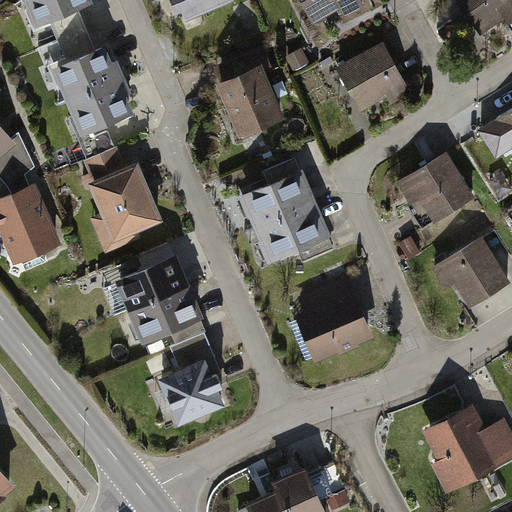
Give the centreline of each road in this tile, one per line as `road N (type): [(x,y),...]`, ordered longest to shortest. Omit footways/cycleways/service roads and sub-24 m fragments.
road 1 (residential): [(311,420),(126,0)]
road 2 (residential): [(445,106),(347,169),(432,372)]
road 3 (tertiary): [(145,493),(0,313)]
road 4 (residential): [(145,493),(311,420)]
road 5 (residential): [(311,420),(432,372)]
